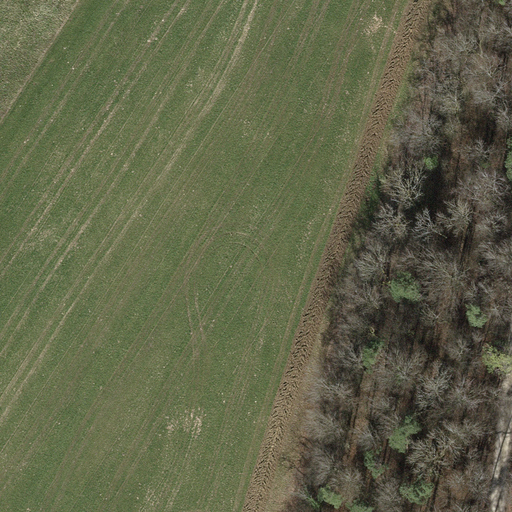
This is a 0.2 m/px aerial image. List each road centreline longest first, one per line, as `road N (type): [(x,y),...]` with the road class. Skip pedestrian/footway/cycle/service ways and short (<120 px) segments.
road 1 (track): [(482,0),(322,511)]
road 2 (track): [(511,272),(491,511)]
